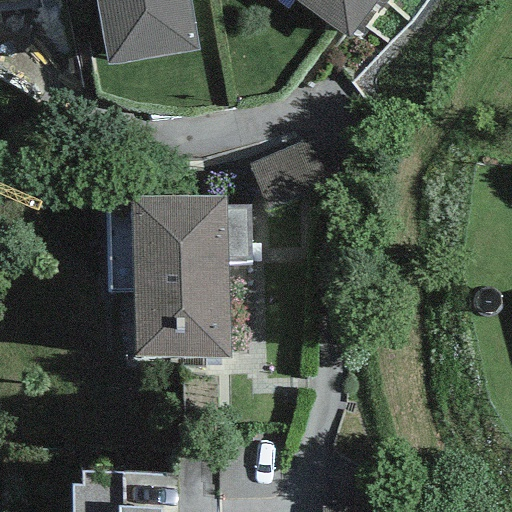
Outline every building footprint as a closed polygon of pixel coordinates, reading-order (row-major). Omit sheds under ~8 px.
[(0,0),(0,11),(34,6),(32,0),(0,0)] [(188,0),(93,0),(105,68),(197,52),(188,0)] [(377,0),(294,0),(347,40),(377,0)] [(320,159),(256,173),(266,219),(330,205),(320,159)] [(108,217),(110,297),(132,296),(134,369),(229,367),(227,265),(249,265),(248,215),(227,216),(227,206),(132,208),(132,217),(108,217)] [(124,511),(123,480),(82,481),(82,497),(72,497),(72,511),(124,511)]
